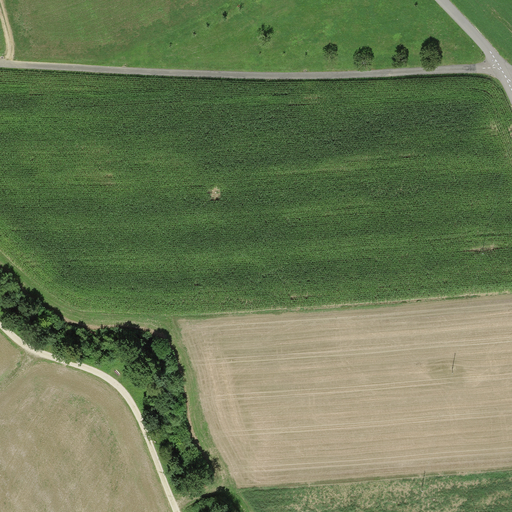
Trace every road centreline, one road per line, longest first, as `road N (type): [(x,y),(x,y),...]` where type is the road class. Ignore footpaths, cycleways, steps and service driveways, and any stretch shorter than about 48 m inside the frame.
road 1 (track): [(0,63),(204,73),(500,70)]
road 2 (track): [(176,511),(122,392),(92,370),(22,346),(0,324)]
